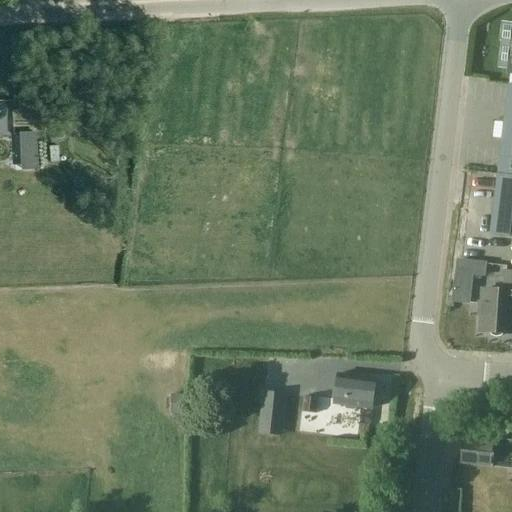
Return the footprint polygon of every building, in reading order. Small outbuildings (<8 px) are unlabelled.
[(511,178),(511,85),(509,85),(498,176),(496,175),(496,176),(511,178)] [(511,178),(496,176),(496,177),(498,177),(491,236),(511,238),(511,178)] [(479,304),(478,315),(482,317),(481,332),(491,333),(492,336),(497,338),(502,337),(504,334),(511,334),(511,272),(506,272),(505,287),(501,291),(484,290),(483,302),(479,304)] [(338,375),(334,405),(344,406),(347,410),(355,411),(358,408),(372,410),(376,380),(338,375)] [(186,394),(180,393),(172,393),(171,413),(185,413),(186,394)] [(266,393),(263,417),(282,419),(284,395),(266,393)] [(305,397),(303,413),(315,414),(317,398),(305,397)] [(495,442),(494,444),(465,440),(462,465),(492,468),(492,465),(511,467),(511,439),(502,438),(502,442),(495,442)]
